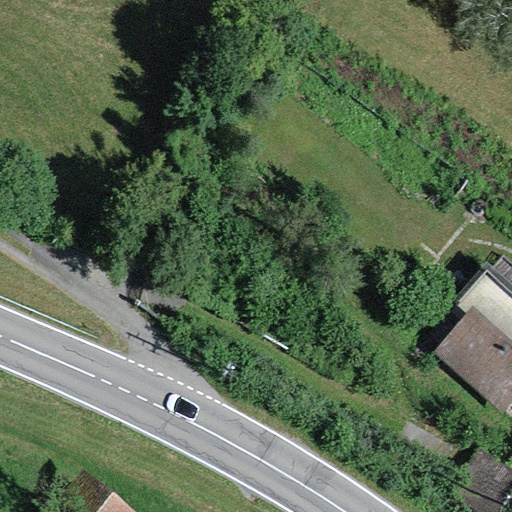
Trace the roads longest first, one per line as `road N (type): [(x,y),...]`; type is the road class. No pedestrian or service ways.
road 1 (unclassified): [(0,230),(156,350),(226,443)]
road 2 (tertiary): [(0,331),(226,443)]
road 3 (tertiary): [(226,443),(340,511)]
